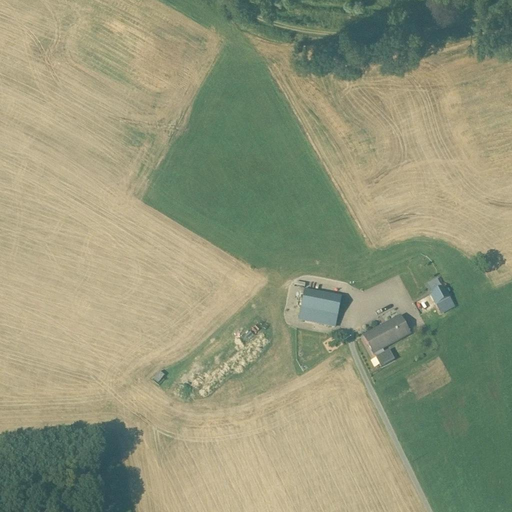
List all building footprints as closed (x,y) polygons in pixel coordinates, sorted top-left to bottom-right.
[(444,256),(423,266),(423,267),(421,269),(422,271),(401,282),(414,304),(430,295),(444,288),(456,281),(444,256)] [(342,293),(306,287),(301,311),(337,318),(342,293)] [(444,288),(430,295),(436,306),(450,299),(444,288)] [(450,299),(436,306),(441,314),(454,307),(450,299)] [(337,318),(301,311),(299,321),(335,328),(337,318)] [(400,318),(364,338),(373,356),(374,356),(382,351),(409,336),(400,318)] [(382,351),(374,356),(381,369),(394,362),(389,352),(384,355),(382,351)] [(165,376),(162,373),(156,381),(159,383),(165,376)]
